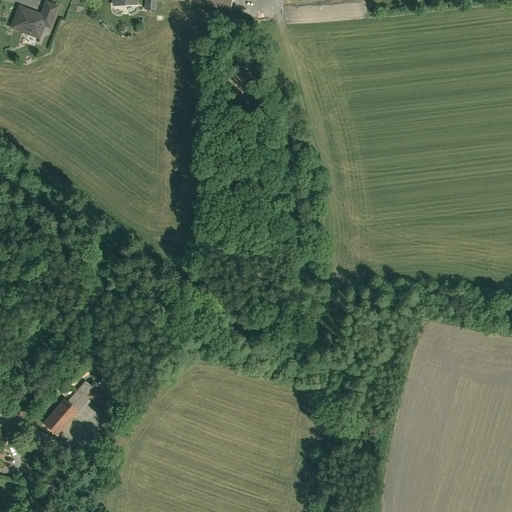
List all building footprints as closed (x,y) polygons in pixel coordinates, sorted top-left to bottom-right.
[(158,10),(157,0),(145,0),(145,10),(158,10)] [(231,0),(182,0),(229,9),(231,0)] [(12,2),(4,27),(38,37),(45,12),(12,2)] [(97,389),(89,398),(107,412),(114,403),(97,389)] [(77,412),(63,401),(42,426),(56,438),(77,412)]
